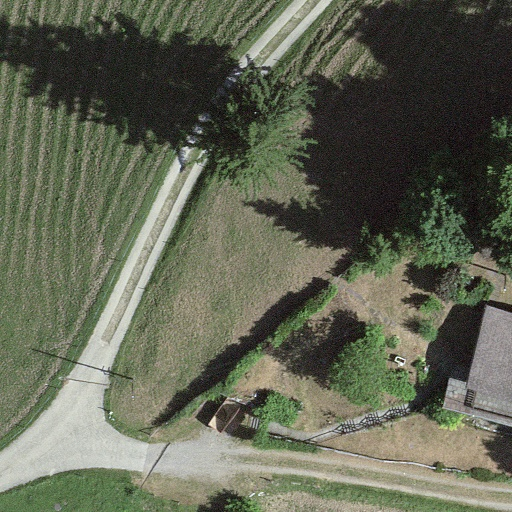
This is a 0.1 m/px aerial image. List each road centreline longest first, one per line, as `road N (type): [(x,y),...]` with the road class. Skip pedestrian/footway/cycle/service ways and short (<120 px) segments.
road 1 (track): [(0,477),(63,447),(219,117),(330,0)]
road 2 (track): [(63,447),(511,494)]
